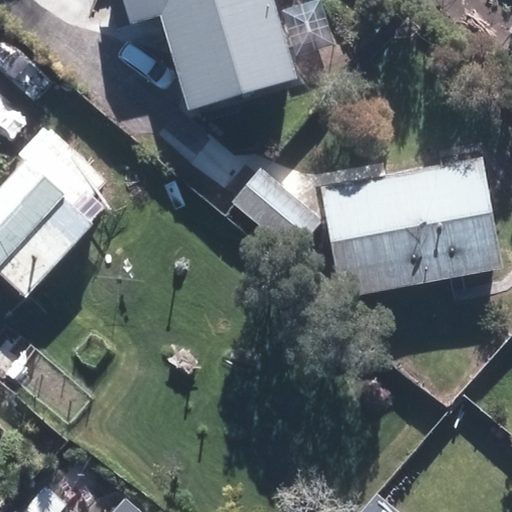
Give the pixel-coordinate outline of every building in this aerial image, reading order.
[(299,80),(275,0),(156,0),(190,113),(299,80)] [(109,181),(48,125),(20,155),(26,160),(0,188),(0,270),(29,297),(78,244),(49,217),(66,198),(81,212),(109,181)] [(506,268),(486,157),(324,187),(345,298),(506,268)] [(324,221),(261,167),(232,201),(295,255),(324,221)] [(23,511),(17,511),(16,511),(15,511),(62,511),(68,505),(47,486),(23,511)] [(145,511),(129,498),(116,511),(145,511)]
